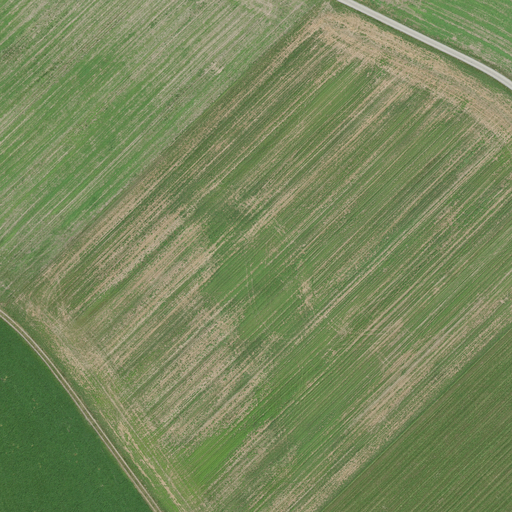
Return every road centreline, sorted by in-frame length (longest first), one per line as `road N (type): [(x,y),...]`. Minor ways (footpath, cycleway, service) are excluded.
road 1 (track): [(0,316),(30,343),(153,511)]
road 2 (track): [(341,0),(511,89)]
